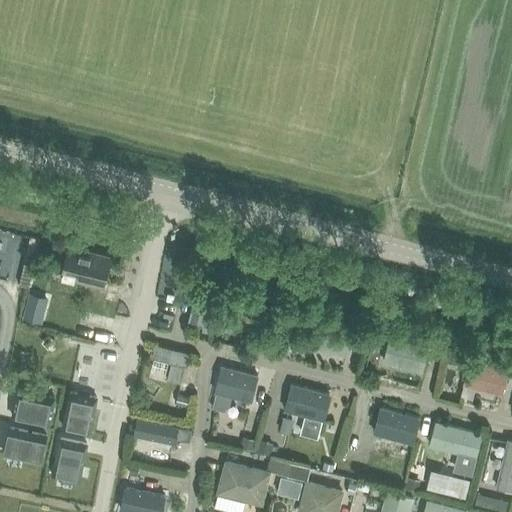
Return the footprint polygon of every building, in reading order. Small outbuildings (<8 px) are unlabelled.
[(62,276),(103,286),(111,256),(70,246),(62,276)] [(349,329),(297,315),(290,341),(342,355),(349,329)] [(259,375),(219,365),(213,388),(253,398),(259,375)] [(323,396),(283,385),(278,408),(317,418),(323,396)] [(89,432),(97,397),(70,392),(63,427),(89,432)] [(415,421),(381,413),(377,431),(411,439),(415,421)] [(176,426),(135,421),(132,441),(173,447),(176,426)] [(478,435),(429,422),(422,448),(471,460),(478,435)] [(511,443),(501,440),(489,488),(511,493),(511,443)] [(255,478),(219,470),(213,498),(250,505),(255,478)] [(329,511),(332,496),(296,489),(291,511),(329,511)] [(158,511),(160,499),(121,493),(117,511),(158,511)]
